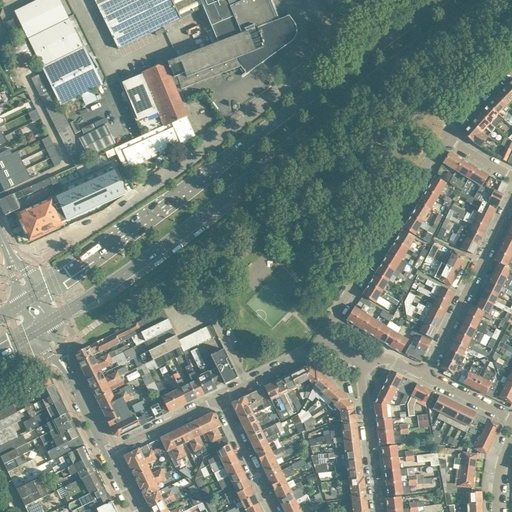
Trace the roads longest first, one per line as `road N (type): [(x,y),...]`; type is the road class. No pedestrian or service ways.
road 1 (secondary): [(44,330),(481,0)]
road 2 (secondary): [(440,0),(29,298)]
road 3 (residential): [(337,26),(308,73),(108,219)]
road 4 (residential): [(444,134),(320,338)]
road 5 (residential): [(424,376),(511,195)]
road 6 (residential): [(377,511),(361,382),(366,367)]
road 7 (unclassified): [(106,453),(44,330)]
road 8 (residential): [(218,398),(273,511)]
road 9 (residential): [(106,453),(218,398)]
road 10 (residential): [(218,398),(305,355),(320,338)]
